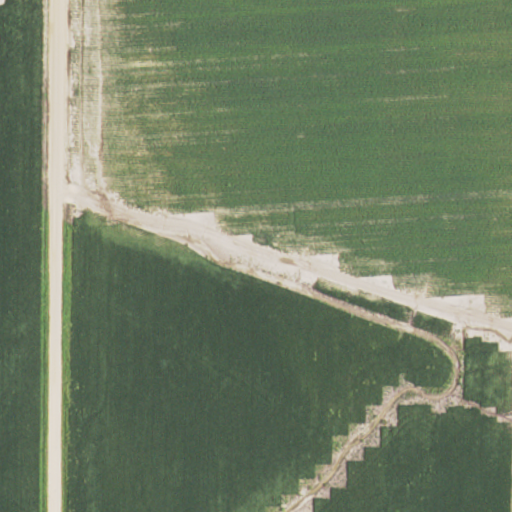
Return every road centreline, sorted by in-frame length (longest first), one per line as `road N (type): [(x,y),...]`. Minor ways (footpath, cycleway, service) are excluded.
road 1 (residential): [(48,511),(51,0)]
road 2 (track): [(51,188),(511,338)]
